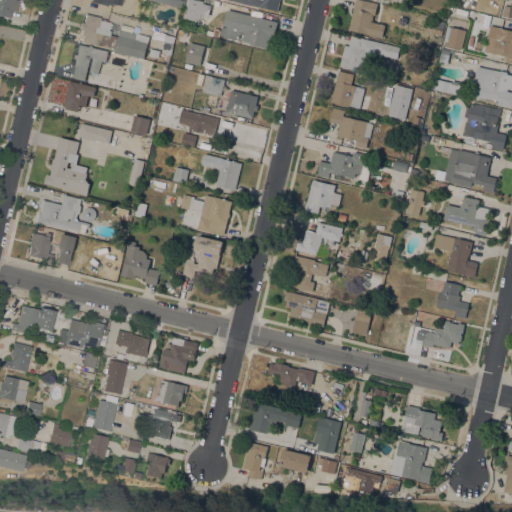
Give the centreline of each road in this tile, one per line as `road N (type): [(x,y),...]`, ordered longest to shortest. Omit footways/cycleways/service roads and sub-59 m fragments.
road 1 (residential): [(511,396),(0,276)]
road 2 (residential): [(203,465),(317,0)]
road 3 (residential): [(0,214),(51,0)]
road 4 (residential): [(467,477),(511,275)]
